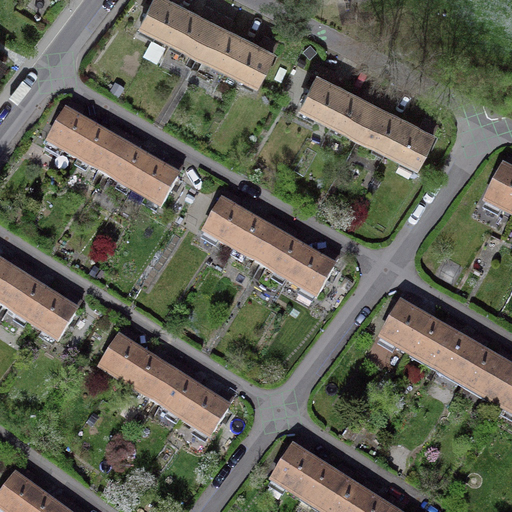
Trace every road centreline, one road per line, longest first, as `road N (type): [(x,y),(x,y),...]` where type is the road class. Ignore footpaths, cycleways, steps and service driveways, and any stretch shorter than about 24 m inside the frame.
road 1 (residential): [(207,511),(497,122)]
road 2 (residential): [(497,122),(253,0)]
road 3 (residential): [(103,0),(0,138)]
